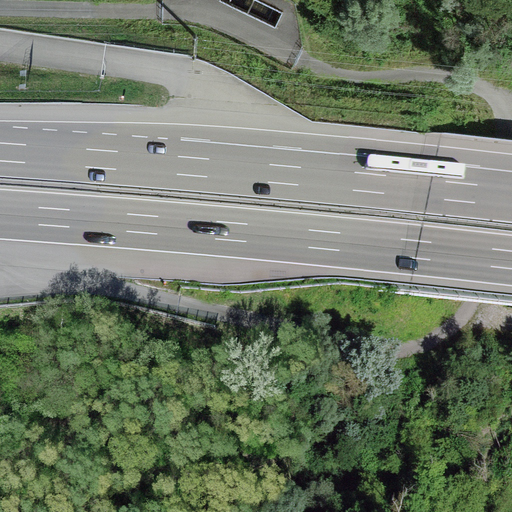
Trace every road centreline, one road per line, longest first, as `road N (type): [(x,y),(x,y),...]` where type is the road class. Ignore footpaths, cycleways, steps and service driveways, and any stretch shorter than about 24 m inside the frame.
road 1 (motorway): [(0,214),(511,260)]
road 2 (motorway): [(511,197),(0,151)]
